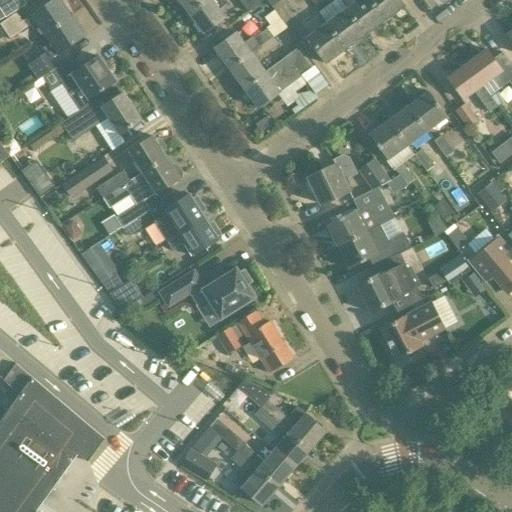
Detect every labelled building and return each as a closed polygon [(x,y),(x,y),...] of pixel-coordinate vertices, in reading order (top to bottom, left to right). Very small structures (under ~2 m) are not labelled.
[(0,0),(0,7),(5,17),(25,5),(21,0),(0,0)] [(44,35),(71,17),(59,0),(52,0),(21,21),(16,13),(0,23),(0,38),(6,34),(9,38),(29,25),(32,29),(38,25),(44,35)] [(179,0),(189,13),(206,0),(179,0)] [(226,18),(219,9),(228,3),(225,0),(206,0),(189,13),(204,33),(226,18)] [(238,0),(248,12),(264,0),(238,0)] [(358,0),(346,9),(365,34),(385,20),(370,0),(358,0)] [(370,0),(385,20),(405,5),(401,0),(370,0)] [(327,23),(345,49),(365,34),(346,9),(327,23)] [(71,17),(44,35),(50,43),(44,46),(47,51),(28,64),(34,73),(19,82),(24,89),(42,77),(54,69),(48,60),(57,54),(58,55),(85,37),(71,17)] [(345,49),(327,23),(306,38),(325,63),(345,49)] [(215,50),(229,69),(273,37),(273,36),(277,33),(271,25),(261,33),(259,30),(252,35),(253,36),(243,43),(237,34),(215,50)] [(238,92),(265,73),(257,62),(265,55),(279,45),(273,37),(229,69),(243,88),(238,92)] [(279,93),(301,77),(312,70),(297,50),(281,62),(265,73),(238,92),(245,102),(250,98),(258,109),(279,93)] [(511,66),(502,52),(493,59),(486,50),(467,64),(482,85),(493,77),(500,88),(509,82),(511,86),(511,66)] [(99,57),(78,71),(70,58),(54,69),(42,77),(51,90),(62,83),(68,93),(80,86),(89,99),(116,81),(99,57)] [(497,106),(482,85),(467,64),(447,78),(463,99),(474,91),(489,112),(497,106)] [(428,91),(408,106),(427,131),(434,126),(447,117),(428,91)] [(124,94),(103,107),(97,98),(60,123),(72,141),(97,125),(107,141),(119,134),(120,135),(142,121),(124,94)] [(455,111),(468,128),(478,121),(465,103),(455,111)] [(427,131),(408,106),(389,120),(407,145),(427,131)] [(407,145),(389,120),(369,134),(387,159),(407,145)] [(453,152),(441,135),(433,140),(445,157),(453,152)] [(152,136),(129,151),(142,172),(143,173),(167,158),(163,153),(165,152),(167,147),(162,140),(158,140),(155,141),(152,136)] [(511,153),(511,137),(491,154),(499,164),(511,153)] [(0,163),(10,157),(10,156),(0,143),(0,163)] [(414,154),(426,171),(433,166),(422,149),(414,154)] [(311,194),(314,192),(320,203),(348,190),(343,180),(357,173),(349,157),(342,155),(332,160),(335,165),(308,178),(308,180),(305,181),(304,185),(308,193),(311,194)] [(103,156),(62,184),(72,198),(113,171),(103,156)] [(168,158),(167,159),(167,158),(143,173),(130,182),(103,199),(109,208),(130,195),(136,205),(116,218),(114,215),(101,223),(109,235),(121,227),(121,228),(150,210),(144,200),(156,193),(157,195),(180,180),(179,179),(181,178),(182,173),(178,166),(174,166),(168,158)] [(358,170),(371,189),(390,180),(374,158),(358,170)] [(414,180),(402,163),(395,168),(407,185),(414,180)] [(103,199),(130,182),(123,170),(96,188),(103,199)] [(31,185),(30,186),(39,198),(53,188),(52,186),(44,176),(31,185)] [(502,196),(492,182),(477,194),(487,208),(502,196)] [(381,224),(394,218),(390,209),(385,211),(380,201),(378,201),(372,190),(352,200),(358,211),(355,213),(354,210),(326,225),(338,247),(381,224)] [(197,195),(192,198),(190,195),(167,210),(153,222),(165,241),(166,240),(167,241),(205,217),(205,216),(204,217),(201,213),(206,210),(197,195)] [(453,212),(443,199),(433,206),(443,219),(453,212)] [(206,221),(207,221),(205,217),(167,241),(173,251),(183,244),(191,257),(218,240),(216,236),(220,234),(212,222),(209,225),(206,221)] [(72,220),(62,226),(72,240),(82,234),(72,220)] [(381,224),(338,247),(349,269),(370,258),(373,264),(411,245),(403,229),(387,237),(381,224)] [(511,288),(511,267),(502,256),(510,249),(497,234),(471,255),(466,249),(460,253),(485,282),(493,276),(507,293),(511,288)] [(463,235),(453,243),(459,251),(467,244),(469,243),(463,235)] [(96,246),(83,254),(92,270),(106,261),(96,246)] [(459,255),(439,269),(449,284),(470,270),(459,255)] [(254,298),(246,285),(252,281),(244,269),(238,272),(236,268),(203,289),(201,286),(202,285),(193,271),(159,292),(168,306),(191,292),(198,303),(210,297),(223,317),(254,298)] [(388,290),(380,274),(358,285),(371,312),(392,302),(397,311),(417,302),(416,300),(427,295),(417,275),(388,290)] [(142,297),(131,279),(109,294),(121,311),(141,299),(142,298),(142,297)] [(154,298),(151,292),(142,297),(142,298),(141,299),(144,304),(154,298)] [(421,346),(419,342),(445,329),(431,303),(380,329),(395,359),(421,346)] [(237,322),(260,360),(269,373),(292,358),(269,321),(263,325),(255,312),(237,322)] [(242,345),(230,326),(216,335),(219,341),(212,345),(218,355),(225,350),(227,354),(242,345)] [(31,378),(15,364),(2,379),(20,394),(31,378)] [(227,364),(224,370),(242,378),(245,372),(227,364)] [(37,511),(36,511),(77,454),(87,462),(104,439),(31,377),(31,378),(20,394),(0,420),(0,511),(37,511)] [(305,413),(305,414),(297,407),(287,418),(267,400),(273,393),(243,381),(237,387),(310,449),(326,431),(305,413)] [(273,450),(294,468),(310,449),(237,387),(230,396),(237,401),(244,393),(260,407),(254,415),(282,440),(273,450)] [(225,440),(237,451),(243,444),(231,433),(225,440)] [(217,464),(190,448),(180,466),(206,481),(217,464)] [(294,468),(273,450),(257,468),(278,486),(294,468)] [(262,505),(278,486),(257,468),(237,451),(230,459),(242,470),(233,480),(262,505)]
